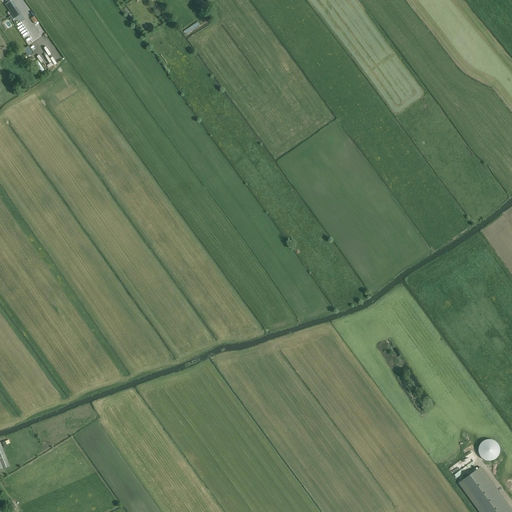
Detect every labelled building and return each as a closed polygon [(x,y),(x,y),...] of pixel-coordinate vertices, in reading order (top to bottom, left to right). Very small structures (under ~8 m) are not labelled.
[(12,0),(5,4),(10,11),(16,7),(12,0)] [(21,14),(15,18),(21,26),(26,23),(24,20),(25,19),(21,14)] [(30,55),(33,53),(28,46),(23,50),(27,55),(29,53),(30,55)] [(479,455),(481,458),(484,460),(487,461),(490,461),(493,460),(496,458),(498,456),(499,453),(499,450),(499,446),(497,443),(494,441),(491,440),(487,440),(484,441),(481,443),(479,445),(478,448),(478,452),(479,455)] [(1,443),(0,442),(0,469),(10,466),(1,443)] [(459,483),(480,511),(511,511),(511,510),(480,467),(459,483)]
